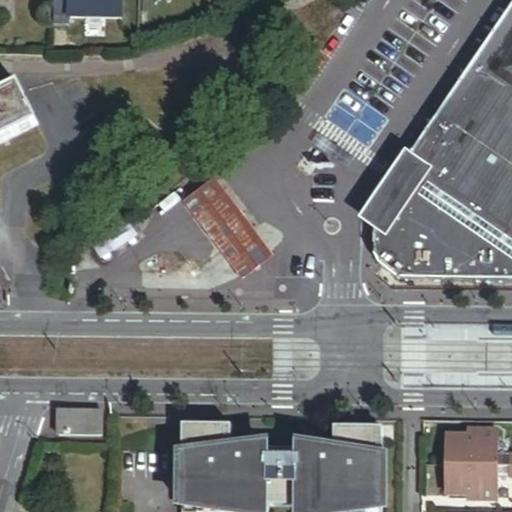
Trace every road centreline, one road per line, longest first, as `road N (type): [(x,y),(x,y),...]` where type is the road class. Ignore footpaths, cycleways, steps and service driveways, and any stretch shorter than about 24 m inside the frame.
road 1 (tertiary): [(511,316),(413,315),(284,330),(0,326)]
road 2 (tertiary): [(32,388),(511,399)]
